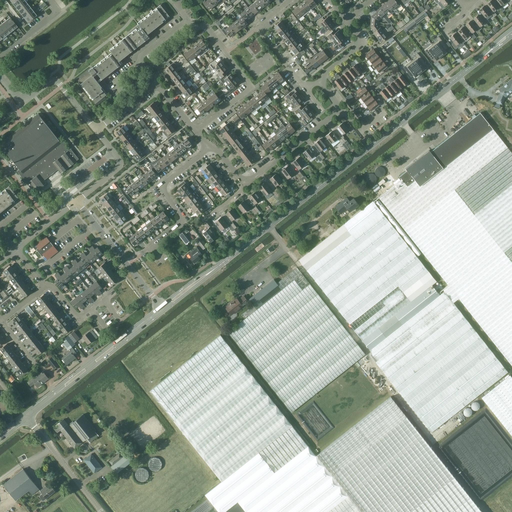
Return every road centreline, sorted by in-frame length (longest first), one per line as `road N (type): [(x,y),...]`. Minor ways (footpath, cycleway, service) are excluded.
road 1 (secondary): [(220,265),(478,60)]
road 2 (secondary): [(27,418),(164,310)]
road 3 (secondary): [(160,306),(23,414)]
road 4 (residential): [(140,254),(183,220),(160,188),(211,147)]
road 5 (residential): [(195,31),(203,25),(251,87),(195,131)]
road 6 (unknown): [(358,340),(268,226)]
road 7 (tertiary): [(97,130),(58,82),(17,99),(0,76)]
road 8 (tertiary): [(160,306),(76,201)]
road 9 (residential): [(244,184),(341,109)]
